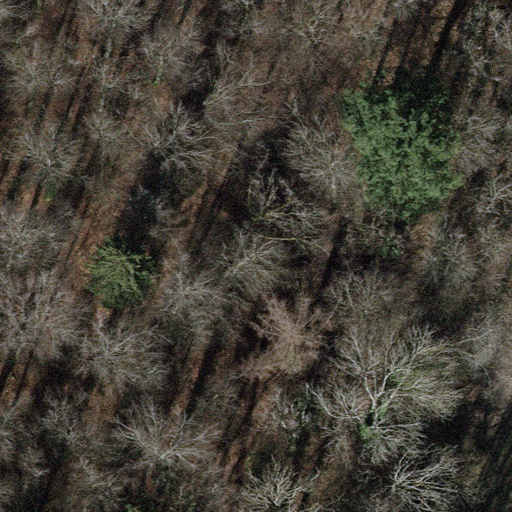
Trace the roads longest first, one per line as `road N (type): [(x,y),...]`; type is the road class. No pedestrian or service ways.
road 1 (track): [(511,370),(404,310),(121,0)]
road 2 (track): [(365,0),(291,181),(220,511)]
